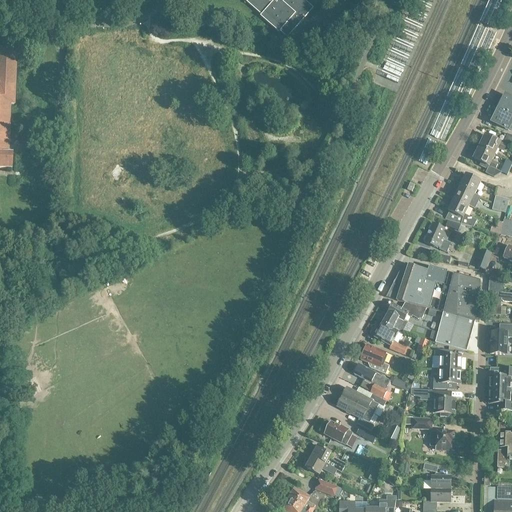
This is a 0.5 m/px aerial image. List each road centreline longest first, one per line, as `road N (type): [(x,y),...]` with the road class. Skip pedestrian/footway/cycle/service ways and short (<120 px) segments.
road 1 (tertiary): [(240,511),(334,367),(511,32)]
road 2 (residential): [(474,511),(479,341)]
